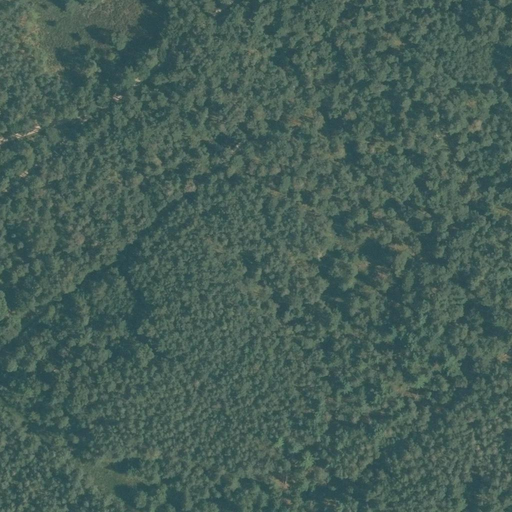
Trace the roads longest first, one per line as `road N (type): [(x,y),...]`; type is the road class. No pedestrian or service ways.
road 1 (track): [(511,332),(309,511)]
road 2 (track): [(221,0),(79,113)]
